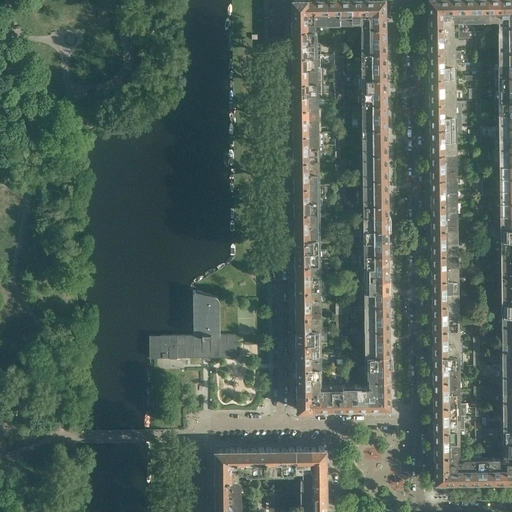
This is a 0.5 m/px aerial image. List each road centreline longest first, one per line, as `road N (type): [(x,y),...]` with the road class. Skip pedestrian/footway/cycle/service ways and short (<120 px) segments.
road 1 (residential): [(416,424),(413,0)]
road 2 (residential): [(275,0),(280,423)]
road 3 (residential): [(280,423),(208,423),(198,433),(199,511)]
